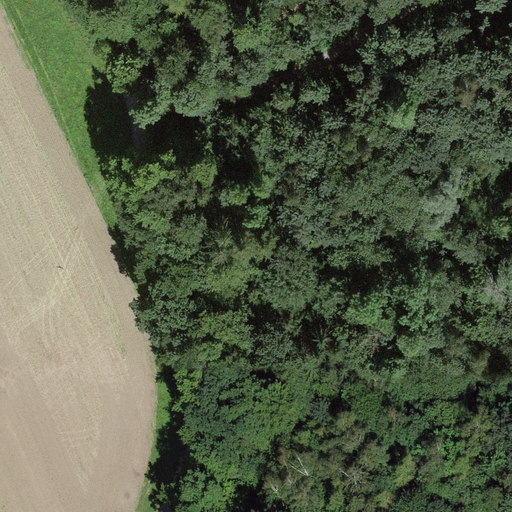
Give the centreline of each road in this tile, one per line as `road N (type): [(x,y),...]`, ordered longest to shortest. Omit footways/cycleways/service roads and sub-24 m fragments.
road 1 (track): [(172,511),(205,418),(206,379),(158,160),(134,120),(308,74),(425,0)]
road 2 (track): [(134,120),(88,0)]
